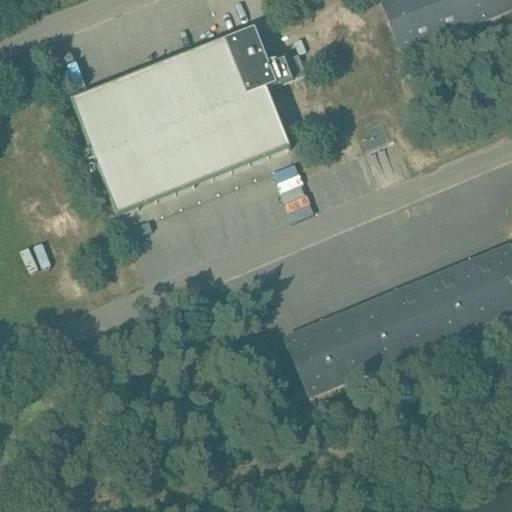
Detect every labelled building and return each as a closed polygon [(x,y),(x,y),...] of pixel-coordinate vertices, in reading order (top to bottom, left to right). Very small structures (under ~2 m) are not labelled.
[(511,0),(378,0),(402,59),(511,15),(511,0)] [(255,34),(72,106),(117,221),(291,152),(267,94),(278,89),(294,83),(285,63),(269,69),(255,34)] [(294,45),(294,46),(299,59),(308,56),(303,42),(294,45)] [(306,78),(298,59),(288,63),(296,82),(306,78)] [(65,84),(60,71),(52,74),(58,87),(65,84)] [(511,249),(511,247),(284,341),(310,404),(511,320),(511,249)]
